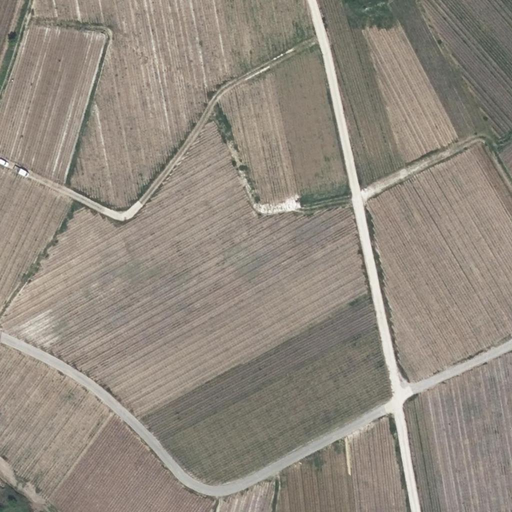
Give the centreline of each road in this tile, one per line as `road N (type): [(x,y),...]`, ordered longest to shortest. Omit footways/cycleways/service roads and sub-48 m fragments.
road 1 (track): [(397,403),(249,481),(209,490),(186,480),(85,381),(0,337)]
road 2 (track): [(311,0),(397,403)]
road 3 (track): [(0,161),(124,216),(142,203),(219,92),(320,36)]
road 4 (track): [(398,395),(511,343)]
